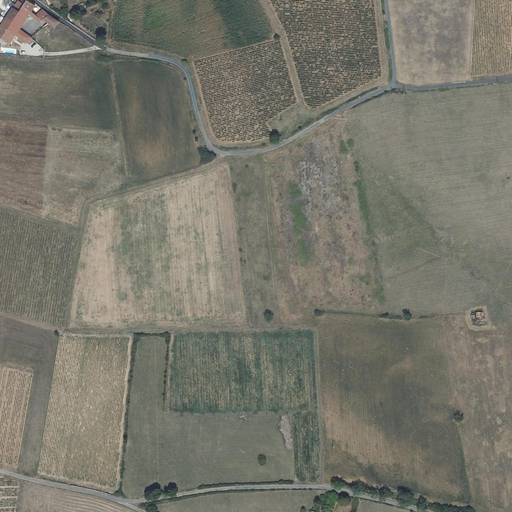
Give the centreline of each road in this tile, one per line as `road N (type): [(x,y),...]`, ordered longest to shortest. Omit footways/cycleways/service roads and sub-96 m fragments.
road 1 (unclassified): [(424,511),(323,486),(120,500),(0,470)]
road 2 (unclassified): [(394,85),(279,145),(218,151),(202,133),(183,68),(100,46)]
